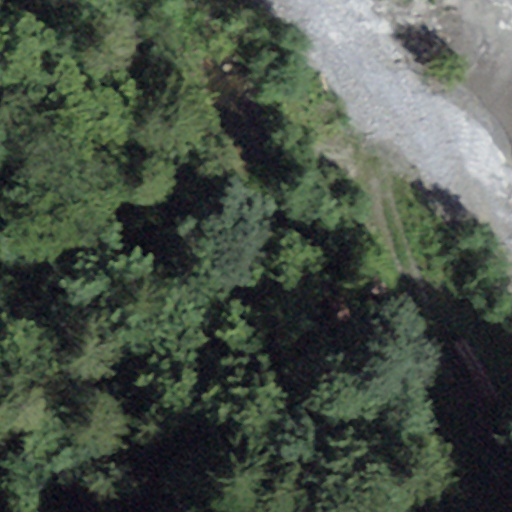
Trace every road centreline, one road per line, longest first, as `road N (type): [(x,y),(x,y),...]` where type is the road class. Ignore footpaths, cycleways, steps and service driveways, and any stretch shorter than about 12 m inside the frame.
road 1 (track): [(511,483),(500,446),(410,292),(378,193)]
road 2 (track): [(108,511),(231,502),(267,511)]
